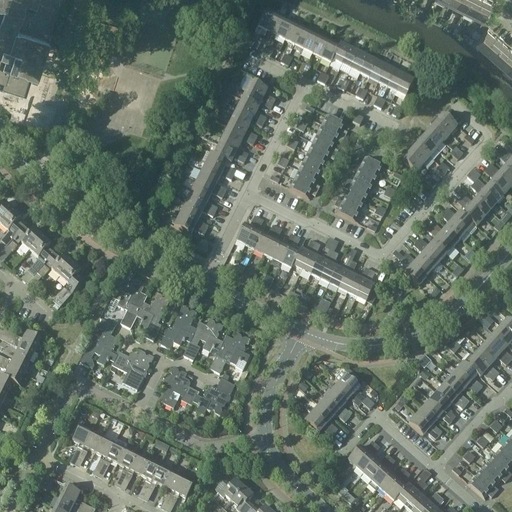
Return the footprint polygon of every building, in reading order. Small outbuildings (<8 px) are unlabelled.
[(0,0),(0,6),(5,8),(0,23),(0,89),(4,91),(5,89),(26,96),(30,82),(37,84),(40,74),(38,73),(48,41),(16,31),(23,9),(35,13),(38,3),(36,2),(36,0),(0,0)] [(457,0),(455,6),(464,10),(469,0),(457,0)] [(469,0),(464,10),(473,15),(480,0),(469,0)] [(480,0),(473,15),(482,20),(492,0),(480,0)] [(264,14),(257,28),(266,33),(276,13),(272,11),(271,13),(271,14),(265,12),(264,14)] [(276,13),(266,33),(276,38),(284,21),(280,19),(280,18),(281,16),(276,13)] [(284,21),(276,38),(285,42),(294,23),(290,20),(289,22),(288,23),(284,21)] [(294,23),(285,42),(294,47),(302,30),(298,28),(299,27),(299,25),(294,23)] [(482,23),(478,31),(482,33),(488,26),(482,23)] [(496,33),(488,26),(482,33),(473,43),(481,50),(496,33)] [(307,32),(302,30),(294,47),(303,51),(313,32),(308,29),(307,31),(307,32)] [(313,32),(303,51),(312,56),(321,39),(316,37),(317,36),(317,34),(313,32)] [(496,33),(481,50),(489,57),(504,40),(496,33)] [(247,48),(251,50),(255,41),(251,39),(247,48)] [(325,42),(321,39),(312,56),(321,61),(331,41),(326,39),(325,41),(325,42)] [(504,40),(489,57),(496,63),(511,46),(504,40)] [(331,41),(321,61),(330,65),(332,62),(339,49),(334,46),(335,45),(336,43),(331,41)] [(340,46),(339,49),(332,62),(341,66),(351,47),(347,45),(346,47),(345,48),(340,46)] [(266,57),(270,48),(266,46),(262,55),(266,57)] [(511,46),(496,63),(504,70),(511,60),(511,46)] [(351,47),(341,66),(351,71),(359,55),(354,53),(355,52),(356,50),(351,47)] [(266,57),(270,59),(274,50),(270,48),(266,57)] [(359,55),(351,71),(360,76),(369,56),(365,54),(364,56),(363,57),(359,55)] [(280,64),(288,68),(292,60),(289,58),(284,56),(280,64)] [(369,56),(360,76),(369,80),(377,64),(372,62),(373,61),(374,59),(369,56)] [(377,64),(369,80),(378,85),(388,65),(383,63),(382,65),(382,66),(377,64)] [(302,75),(307,67),(302,65),(298,73),(302,75)] [(388,65),(378,85),(387,89),(395,73),(391,71),(391,70),(392,68),(388,65)] [(302,75),(306,77),(311,69),(307,67),(302,75)] [(400,75),(395,73),(387,89),(396,94),(406,75),(401,72),(400,74),(400,75)] [(231,85),(235,88),(241,76),(237,73),(231,85)] [(320,85),(325,76),(320,74),(316,82),(320,85)] [(406,75),(396,94),(406,99),(414,83),(409,80),(410,79),(411,77),(406,75)] [(324,86),(326,83),(329,78),(325,76),(320,85),(324,86)] [(341,91),(345,82),(341,80),(337,89),(341,91)] [(345,92),(349,84),(345,82),(341,91),(345,92)] [(251,83),(246,93),(273,106),(275,103),(276,102),(269,98),(266,97),(265,97),(267,92),(251,83)] [(230,97),(235,88),(231,85),(226,94),(230,97)] [(359,100),(363,91),(359,89),(355,98),(359,100)] [(359,100),(363,102),(367,93),(363,91),(359,100)] [(273,106),(246,93),(241,102),(258,110),(261,106),(262,106),(264,108),(271,111),(271,110),(273,106)] [(377,109),(382,101),(377,98),(373,107),(377,109)] [(258,110),(241,102),(237,111),(264,125),(266,121),(267,120),(260,117),(257,115),(256,115),(258,110)] [(307,107),(305,111),(305,112),(307,113),(313,115),(315,111),(307,107)] [(396,108),(392,116),(396,118),(400,110),(396,108)] [(264,125),(237,111),(232,120),(249,128),(251,124),(252,124),(255,126),(261,129),(262,129),(264,125)] [(17,116),(11,114),(9,120),(17,123),(19,117),(17,116)] [(356,116),(352,124),(359,127),(363,119),(356,116)] [(457,128),(444,116),(440,120),(439,119),(437,118),(434,121),(450,136),(457,128)] [(345,127),(326,118),(321,127),(345,139),(347,134),(344,132),(343,132),(345,127)] [(249,128),(232,120),(228,129),(255,143),(257,139),(250,135),(248,134),(247,133),(249,128)] [(450,136),(434,121),(430,125),(432,127),(433,128),(430,131),(443,144),(450,136)] [(297,126),(305,130),(307,126),(302,123),(299,122),(297,126)] [(345,139),(321,127),(317,136),(336,146),(338,141),(339,142),(343,144),(345,139)] [(255,143),(228,129),(223,138),(240,147),(242,142),(243,143),(246,144),(253,148),(253,147),(255,143)] [(443,144),(430,131),(426,135),(425,134),(424,133),(420,137),(437,151),(443,144)] [(336,146),(317,136),(312,145),(336,157),(338,153),(335,151),(334,150),(336,146)] [(437,151),(420,137),(417,140),(417,141),(419,142),(419,143),(416,147),(430,159),(437,151)] [(474,143),(466,137),(463,141),(471,147),(474,143)] [(240,147),(223,138),(219,147),(246,161),(248,157),(241,153),(238,152),(237,151),(240,147)] [(288,144),(296,148),(298,144),(296,143),(290,140),(288,144)] [(336,157),(312,145),(308,154),(327,164),(329,160),(330,160),(334,162),(336,157)] [(246,161),(219,147),(214,156),(211,155),(227,163),(231,165),(233,161),(234,161),(237,163),(243,166),(246,161)] [(430,159),(416,147),(413,150),(412,149),(411,148),(407,152),(423,166),(430,159)] [(453,152),(460,158),(463,155),(455,149),(453,152)] [(511,156),(510,156),(505,150),(501,154),(511,163),(511,156)] [(423,166),(407,152),(403,156),(405,157),(406,158),(402,162),(411,170),(416,174),(423,166)] [(450,155),(457,162),(460,158),(453,152),(450,155)] [(327,164),(308,154),(303,163),(327,175),(329,171),(325,169),(324,169),(327,164)] [(511,163),(501,154),(498,158),(500,159),(504,163),(506,164),(507,166),(503,170),(511,177),(511,163)] [(227,163),(211,155),(206,164),(233,178),(236,173),(229,170),(226,168),(225,168),(227,163)] [(279,163),(287,167),(289,163),(281,159),(279,163)] [(358,163),(357,162),(355,166),(378,178),(383,169),(364,159),(362,164),(361,164),(358,163)] [(327,175),(303,163),(299,173),(318,182),(320,178),(321,178),(324,180),(327,175)] [(233,178),(206,164),(202,173),(218,182),(220,177),(222,178),(224,179),(231,182),(233,178)] [(439,167),(446,173),(448,172),(449,170),(442,164),(439,167)] [(511,188),(511,177),(503,170),(500,173),(499,172),(497,171),(491,165),(488,169),(511,190),(511,188)] [(378,178),(355,166),(352,171),(356,173),(357,173),(355,178),(374,187),(378,178)] [(436,171),(443,177),(446,173),(439,167),(436,171)] [(511,190),(488,169),(484,173),(490,178),(492,180),(493,181),(490,185),(504,198),(511,190)] [(474,185),(477,181),(481,177),(473,170),(466,178),(467,178),(474,185)] [(218,182),(202,173),(197,182),(224,196),(227,191),(220,188),(217,187),(216,186),(218,182)] [(318,182),(299,173),(294,182),(318,194),(320,189),(316,187),(315,187),(318,182)] [(392,178),(400,182),(402,178),(394,174),(392,178)] [(270,181),(278,185),(280,181),(272,177),(270,181)] [(374,187),(355,178),(353,182),(352,182),(348,180),(346,185),(369,197),(374,187)] [(431,188),(432,189),(435,186),(428,180),(426,182),(425,183),(431,188)] [(504,198),(490,185),(486,189),(485,187),(483,186),(477,181),(474,185),(497,205),(501,201),(504,198)] [(224,196),(197,182),(192,191),(209,200),(211,195),(213,196),(216,197),(222,201),(224,196)] [(318,194),(294,182),(289,191),(308,201),(311,196),(312,196),(315,198),(318,194)] [(369,197),(346,185),(343,189),(347,191),(348,192),(346,196),(364,206),(369,197)] [(497,205),(474,185),(471,188),(476,193),(478,195),(480,196),(476,200),(485,208),(490,213),(494,209),(497,205)] [(453,194),(460,200),(464,196),(465,194),(458,188),(453,194)] [(383,197),(391,201),(395,193),(387,189),(385,193),(383,197)] [(209,200),(192,191),(188,201),(215,214),(217,210),(217,209),(210,206),(208,205),(207,204),(209,200)] [(364,206),(346,196),(343,201),(342,201),(338,199),(336,203),(347,208),(360,215),(364,206)] [(485,208),(476,200),(473,204),(471,203),(469,201),(464,196),(460,200),(470,208),(483,221),(490,213),(485,208)] [(483,221),(470,208),(460,200),(457,204),(462,208),(464,210),(466,212),(462,216),(474,226),(477,228),(483,221)] [(215,214),(188,201),(183,210),(200,218),(202,213),(204,214),(206,215),(213,219),(213,218),(215,214)] [(0,207),(0,224),(12,211),(4,203),(0,207)] [(360,215),(347,208),(336,203),(334,208),(338,210),(339,210),(336,215),(355,224),(360,215)] [(382,219),(386,211),(378,207),(376,211),(374,215),(382,219)] [(474,226),(462,216),(460,213),(457,217),(455,216),(453,214),(448,209),(444,213),(467,233),(474,226)] [(200,218),(183,210),(179,219),(206,232),(208,228),(201,224),(199,223),(198,223),(200,218)] [(12,211),(0,224),(0,225),(9,233),(1,242),(2,243),(6,248),(23,228),(17,223),(21,218),(12,211)] [(467,233),(444,213),(440,217),(446,222),(448,224),(449,225),(446,228),(460,241),(467,233)] [(506,224),(511,218),(507,215),(501,222),(505,225),(506,224)] [(206,232),(179,219),(174,228),(191,237),(193,232),(194,232),(197,234),(204,237),(206,232)] [(249,229),(244,226),(236,243),(245,248),(259,221),(255,219),(254,220),(252,225),(250,228),(249,229)] [(259,221),(245,248),(254,253),(263,236),(258,234),(259,232),(261,229),(263,225),(264,223),(259,221)] [(460,241),(446,228),(443,232),(442,231),(439,229),(434,224),(430,228),(454,249),(460,241)] [(374,234),(376,230),(368,226),(366,230),(374,234)] [(30,234),(23,228),(6,248),(12,253),(20,244),(30,252),(42,238),(33,230),(30,234)] [(268,238),(263,236),(254,253),(264,257),(277,230),(273,228),(270,234),(268,237),(268,238)] [(454,249),(430,228),(427,232),(433,237),(435,238),(436,240),(433,244),(447,256),(454,249)] [(277,230),(264,257),(273,262),(281,245),(276,243),(277,242),(278,239),(282,232),(277,230)] [(286,248),(281,245),(273,262),(282,267),(295,239),(291,237),(290,239),(288,244),(286,246),(286,248)] [(37,274),(53,255),(47,250),(51,245),(42,238),(30,252),(39,260),(27,273),(33,278),(37,274)] [(295,239),(282,267),(281,269),(281,271),(283,273),(285,275),(288,274),(290,273),(291,271),(300,255),(295,252),(295,251),(297,248),(300,242),(295,239)] [(447,256),(433,244),(429,247),(428,246),(426,245),(420,239),(417,243),(440,264),(447,256)] [(329,252),(334,254),(338,246),(329,241),(325,251),(329,253),(329,252)] [(0,262),(2,264),(12,253),(6,248),(2,243),(0,245),(0,262)] [(301,251),(300,255),(291,271),(291,272),(293,268),(302,273),(316,245),(311,243),(308,249),(306,252),(306,254),(301,251)] [(440,264),(417,243),(414,247),(419,252),(421,254),(423,255),(419,259),(433,272),(433,271),(436,274),(439,273),(441,271),(442,269),(443,268),(443,266),(440,264)] [(316,245),(302,273),(311,277),(319,260),(315,258),(316,257),(317,253),(320,248),(316,245)] [(348,261),(352,264),(357,255),(349,251),(345,261),(347,262),(348,261)] [(324,263),(319,260),(311,277),(320,282),(334,254),(329,252),(329,253),(326,258),(325,261),(324,263)] [(393,256),(400,262),(403,259),(396,253),(393,256)] [(334,254),(320,282),(329,287),(338,269),(333,267),(339,257),(334,254)] [(433,272),(419,259),(416,262),(414,261),(412,259),(407,254),(403,259),(426,279),(433,272)] [(71,267),(72,264),(64,257),(60,261),(53,255),(37,274),(42,279),(50,270),(60,279),(71,267)] [(426,279),(403,259),(400,262),(405,267),(407,269),(409,270),(405,275),(419,287),(426,279)] [(343,272),(338,269),(329,287),(338,291),(352,264),(348,261),(347,262),(345,267),(343,271),(343,272)] [(81,272),(72,264),(71,267),(60,279),(70,287),(65,292),(63,290),(52,303),(59,309),(83,282),(77,277),(81,272)] [(352,264),(338,291),(348,296),(356,279),(351,276),(352,275),(353,272),(357,266),(352,264)] [(242,277),(245,271),(236,267),(233,273),(242,277)] [(463,273),(458,269),(452,276),(456,281),(463,273)] [(361,281),(356,279),(348,296),(357,300),(371,273),(366,271),(363,277),(361,280),(361,281)] [(32,291),(42,279),(37,274),(33,278),(27,273),(20,281),(32,291)] [(371,273),(357,300),(366,305),(367,302),(372,291),(374,288),(370,286),(370,284),(372,281),(375,275),(371,273)] [(141,295),(144,288),(139,286),(136,287),(135,283),(130,281),(128,286),(129,289),(126,290),(124,294),(117,291),(113,298),(108,309),(109,312),(111,313),(114,312),(116,309),(124,313),(124,312),(126,313),(120,326),(130,331),(137,318),(144,305),(147,298),(141,295)] [(372,291),(367,302),(372,305),(378,294),(372,291)] [(150,307),(144,305),(137,318),(141,321),(141,322),(142,323),(140,328),(146,331),(143,338),(154,343),(161,328),(155,325),(156,322),(159,323),(170,301),(166,299),(162,300),(161,296),(157,294),(154,299),(155,302),(152,303),(150,307)] [(297,305),(300,299),(291,295),(288,301),(297,305)] [(306,310),(311,301),(301,297),(300,299),(297,306),(306,310)] [(325,319),(331,306),(322,302),(316,314),(325,319)] [(167,331),(160,346),(170,351),(173,345),(180,348),(182,345),(188,347),(196,330),(190,327),(192,324),(191,320),(194,319),(197,314),(192,312),(189,313),(188,310),(183,307),(172,329),(175,331),(174,334),(167,331)] [(494,324),(485,316),(478,324),(488,332),(494,324)] [(88,349),(80,365),(92,371),(94,367),(92,362),(91,361),(94,354),(100,357),(97,364),(104,368),(106,363),(108,364),(109,362),(114,364),(118,357),(111,354),(118,341),(111,337),(116,327),(102,320),(97,331),(104,334),(100,340),(94,337),(91,342),(92,345),(89,346),(88,349)] [(196,330),(188,347),(183,357),(193,363),(200,349),(196,347),(199,341),(205,344),(202,351),(209,355),(212,349),(214,350),(215,349),(219,351),(223,344),(217,341),(219,337),(218,334),(221,333),(224,327),(219,325),(215,327),(214,323),(209,320),(206,327),(200,324),(196,330)] [(511,324),(507,320),(500,328),(511,338),(511,324)] [(511,338),(500,328),(493,336),(507,348),(510,344),(511,345),(511,338)] [(0,341),(9,345),(11,341),(14,336),(5,332),(0,341)] [(14,336),(11,341),(35,353),(40,341),(27,334),(23,341),(14,336)] [(226,337),(223,344),(219,351),(209,371),(220,376),(225,365),(229,367),(230,364),(236,368),(235,369),(242,373),(250,357),(243,354),(245,350),(244,347),(247,346),(250,341),(245,339),(242,340),(240,336),(236,334),(233,340),(226,337)] [(511,359),(503,352),(507,348),(493,336),(486,343),(509,363),(511,359)] [(35,353),(11,341),(9,345),(19,350),(15,357),(29,364),(35,353)] [(486,343),(479,351),(493,363),(497,359),(506,367),(509,363),(486,343)] [(479,351),(472,358),(495,379),(499,375),(490,367),(493,363),(479,351)] [(110,370),(110,372),(114,374),(116,370),(127,375),(122,385),(129,389),(137,393),(144,379),(142,378),(144,374),(146,375),(149,369),(148,365),(152,364),(154,359),(150,357),(149,357),(146,358),(145,355),(145,354),(140,352),(138,356),(134,354),(130,355),(129,358),(119,353),(118,357),(114,364),(112,367),(110,370)] [(29,364),(15,357),(12,363),(2,359),(0,364),(23,375),(29,364)] [(472,358),(466,366),(477,376),(480,378),(483,375),(492,382),(495,379),(472,358)] [(23,375),(0,364),(0,363),(0,369),(7,373),(4,380),(18,387),(23,375)] [(327,376),(330,373),(324,368),(323,369),(316,363),(314,365),(327,376)] [(474,380),(477,376),(466,366),(463,364),(456,372),(479,392),(483,388),(474,380)] [(178,371),(173,369),(170,373),(172,377),(168,378),(166,383),(167,383),(165,387),(164,386),(162,390),(166,391),(159,404),(173,411),(177,404),(176,404),(179,398),(183,399),(181,403),(191,408),(193,404),(196,397),(198,394),(188,389),(190,386),(188,382),(185,380),(187,376),(182,373),(179,374),(178,371)] [(353,375),(348,371),(345,375),(350,379),(353,375)] [(430,376),(424,371),(419,377),(425,382),(430,376)] [(479,392),(456,372),(450,379),(463,392),(467,388),(476,396),(479,392)] [(355,393),(359,388),(342,373),(334,381),(338,384),(361,405),(364,401),(355,393)] [(312,379),(308,375),(304,380),(308,384),(312,379)] [(216,390),(210,387),(203,400),(196,397),(193,404),(197,407),(197,408),(198,409),(196,414),(203,417),(206,411),(211,413),(214,412),(214,415),(219,417),(222,413),(221,410),(224,409),(226,404),(229,403),(230,400),(229,397),(235,387),(227,383),(229,378),(224,376),(221,380),(216,390)] [(18,387),(4,380),(0,378),(0,391),(7,395),(12,384),(18,387)] [(450,379),(443,387),(466,407),(469,403),(460,395),(463,392),(450,379)] [(309,390),(302,384),(297,389),(304,395),(309,390)] [(361,405),(338,384),(331,391),(345,404),(348,400),(358,409),(361,405)] [(443,387),(436,394),(450,407),(453,403),(462,411),(466,407),(443,387)] [(345,404),(331,391),(324,399),(348,420),(351,417),(341,408),(345,404)] [(436,394),(429,402),(452,422),(455,419),(447,411),(450,407),(436,394)] [(348,420),(324,399),(317,406),(332,419),(335,416),(344,424),(348,420)] [(429,402),(422,410),(436,422),(440,418),(449,426),(452,422),(429,402)] [(404,409),(398,404),(395,408),(400,413),(404,409)] [(332,419),(317,406),(311,414),(334,435),(337,432),(328,423),(332,419)] [(422,410),(416,417),(438,438),(442,434),(433,426),(436,422),(422,410)] [(97,422),(100,417),(94,414),(92,419),(97,422)] [(334,435),(311,414),(304,422),(318,435),(321,431),(330,439),(334,435)] [(416,417),(408,425),(423,438),(426,434),(435,442),(438,438),(416,417)] [(493,426),(499,432),(502,429),(496,423),(493,426)] [(493,426),(490,429),(496,435),(499,432),(493,426)] [(79,429),(72,443),(79,447),(74,456),(79,458),(91,435),(79,429)] [(91,435),(79,458),(84,460),(88,451),(95,455),(102,440),(91,435)] [(141,435),(138,441),(143,443),(146,438),(141,435)] [(479,441),(486,447),(489,444),(482,438),(479,441)] [(102,440),(95,455),(102,458),(97,467),(102,469),(113,446),(102,440)] [(511,442),(509,440),(502,448),(511,456),(511,442)] [(113,446),(102,469),(107,472),(111,463),(117,466),(125,452),(127,446),(116,441),(113,446)] [(479,441),(476,444),(483,450),(486,447),(479,441)] [(166,456),(169,449),(157,443),(154,450),(166,456)] [(360,448),(347,463),(355,470),(376,447),(372,443),(364,452),(360,448)] [(376,447),(355,470),(363,476),(375,462),(372,459),(380,450),(376,447)] [(511,456),(502,448),(495,455),(511,470),(511,468),(511,456)] [(125,452),(117,466),(124,469),(120,478),(124,480),(136,457),(125,452)] [(466,456),(472,462),(475,459),(468,453),(466,456)] [(511,470),(495,455),(489,463),(508,481),(511,477),(508,473),(511,470)] [(79,470),(84,460),(79,458),(74,456),(69,465),(79,470)] [(466,456),(462,460),(469,466),(472,462),(466,456)] [(136,457),(124,480),(129,483),(134,474),(140,477),(147,463),(136,457)] [(375,462),(363,476),(370,483),(391,460),(387,457),(379,466),(375,462)] [(391,460),(370,483),(378,490),(391,476),(387,473),(395,464),(391,460)] [(147,463),(140,477),(147,481),(143,490),(147,492),(158,469),(147,463)] [(508,481),(489,463),(482,471),(498,485),(501,481),(505,484),(508,481)] [(158,469),(147,492),(152,494),(157,486),(163,489),(170,474),(172,470),(161,464),(158,469)] [(102,481),(107,472),(102,469),(97,467),(93,477),(102,481)] [(455,469),(454,469),(452,472),(458,478),(461,474),(455,469)] [(391,476),(378,490),(386,497),(406,474),(402,470),(395,479),(391,476)] [(498,485),(482,471),(475,478),(495,496),(498,492),(494,489),(498,485)] [(420,481),(424,485),(431,477),(425,472),(418,480),(420,482),(420,481)] [(170,474),(163,489),(170,492),(165,501),(169,503),(181,480),(170,474)] [(406,474),(386,497),(393,504),(406,490),(402,486),(410,477),(406,474)] [(125,493),(129,483),(124,480),(120,478),(115,488),(125,493)] [(495,496),(475,478),(468,486),(484,500),(488,496),(492,500),(495,496)] [(181,480),(169,503),(175,506),(179,497),(185,500),(193,486),(181,480)] [(48,495),(53,484),(47,481),(42,492),(48,495)] [(225,498),(231,503),(244,489),(235,481),(229,487),(223,482),(215,491),(224,499),(225,498)] [(409,487),(406,490),(393,504),(394,504),(396,501),(403,508),(424,485),(420,481),(420,482),(412,490),(409,487)] [(424,485),(403,508),(408,511),(413,511),(424,500),(420,497),(428,488),(424,485)] [(342,499),(348,494),(341,487),(335,493),(342,499)] [(80,495),(65,488),(59,499),(83,511),(85,507),(76,502),(80,495)] [(253,497),(244,489),(231,503),(237,508),(235,510),(237,511),(249,511),(253,509),(247,503),(253,497)] [(148,504),(152,494),(147,492),(143,490),(138,499),(148,504)] [(355,502),(347,495),(343,500),(351,507),(355,502)] [(424,500),(413,511),(427,511),(439,498),(435,495),(428,504),(424,500)] [(436,511),(435,511),(443,502),(439,498),(427,511),(436,511)] [(82,511),(83,511),(59,499),(54,511),(56,511),(71,511),(82,511)] [(163,511),(171,511),(175,506),(169,503),(165,501),(160,511),(163,511)]
